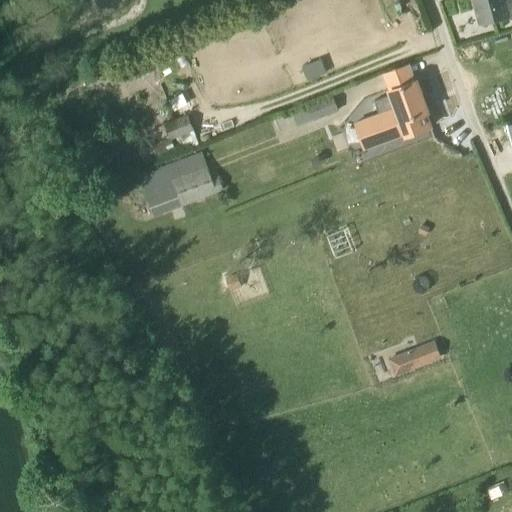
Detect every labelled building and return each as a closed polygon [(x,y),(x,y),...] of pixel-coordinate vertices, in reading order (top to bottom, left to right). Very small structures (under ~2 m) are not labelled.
[(511,0),(474,0),(481,25),(511,16),(511,15),(511,0)] [(402,121),(410,118),(429,111),(417,80),(390,90),(390,88),(371,95),(377,112),(370,115),(376,130),(401,120),(402,121)] [(293,111),(299,126),(339,111),(333,96),(293,111)] [(146,165),(200,145),(188,114),(163,123),(170,140),(141,151),(146,165)] [(212,180),(208,168),(202,152),(140,175),(154,215),(224,189),(219,178),(212,180)] [(405,354),(411,369),(441,357),(435,342),(405,354)]
